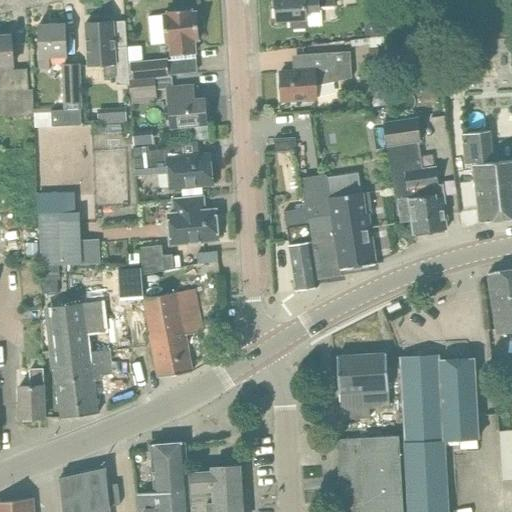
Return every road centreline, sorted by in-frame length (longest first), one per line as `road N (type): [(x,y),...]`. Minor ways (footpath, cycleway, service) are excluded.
road 1 (residential): [(267,350),(251,291),(234,0)]
road 2 (tertiary): [(0,475),(171,406),(267,350)]
road 3 (tertiary): [(267,350),(382,283),(511,245)]
road 4 (residential): [(290,511),(283,387),(267,350)]
